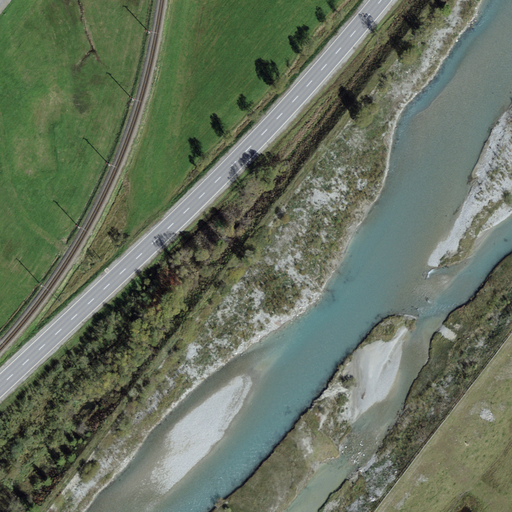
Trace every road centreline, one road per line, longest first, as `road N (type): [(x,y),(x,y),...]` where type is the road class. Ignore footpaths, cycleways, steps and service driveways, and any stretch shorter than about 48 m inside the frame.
road 1 (primary): [(381,0),(233,164),(0,386)]
road 2 (track): [(511,341),(379,511)]
